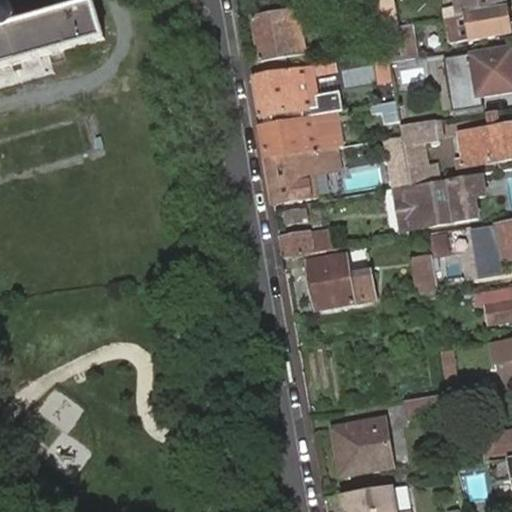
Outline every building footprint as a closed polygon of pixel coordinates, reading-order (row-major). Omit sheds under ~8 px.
[(382,9),(380,0),(366,0),(372,30),(385,28),(384,21),(382,9)] [(393,7),(392,0),(380,0),(382,9),(393,7)] [(457,0),(460,17),(508,9),(506,0),(457,0)] [(0,69),(106,39),(95,3),(14,26),(16,21),(14,10),(10,7),(1,5),(0,4),(0,69)] [(382,9),(384,21),(395,19),(393,7),(382,9)] [(511,36),(508,9),(460,17),(452,18),(454,26),(462,24),(465,44),(511,36)] [(253,21),(261,62),(306,54),(299,13),(253,21)] [(410,39),(408,25),(385,29),(389,49),(402,46),(401,40),(410,39)] [(405,62),(402,46),(389,49),(389,53),(391,64),(405,62)] [(511,49),(472,56),(471,51),(459,53),(462,65),(473,63),(479,99),(511,94),(511,49)] [(373,62),(377,86),(391,83),(386,60),(373,62)] [(409,80),(406,62),(405,62),(391,64),(394,83),(409,80)] [(253,77),(261,123),(340,110),(338,93),(303,99),(298,78),(334,71),(333,63),(253,77)] [(467,101),(479,99),(473,63),(462,65),(467,101)] [(341,70),(342,86),(374,82),(372,67),(341,70)] [(261,128),(268,162),(314,154),(342,149),(345,149),(339,114),(315,118),(261,128)] [(440,141),(437,123),(415,126),(402,128),(403,140),(404,147),(428,143),(440,141)] [(473,135),(479,166),(511,160),(511,128),(499,130),(473,135)] [(468,168),(479,166),(473,135),(463,136),(468,168)] [(411,189),(404,147),(403,140),(384,143),(392,192),(411,189)] [(411,189),(443,184),(440,166),(432,167),(428,143),(404,147),(411,189)] [(268,162),(275,206),(317,198),(314,180),(346,174),(342,149),(314,154),(268,162)] [(490,179),(401,194),(407,232),(485,219),(482,198),(492,196),(490,179)] [(511,226),(496,230),(501,265),(511,262),(511,226)] [(447,236),(432,238),(436,259),(451,256),(447,236)] [(281,241),(284,260),(305,257),(333,253),(331,245),(312,248),(310,237),(281,241)] [(346,243),(331,245),(333,253),(346,250),(346,243)] [(333,253),(305,257),(306,267),(310,267),(317,312),(375,302),(371,276),(350,279),(346,250),(333,253)] [(435,270),(432,256),(413,259),(420,296),(439,293),(437,284),(435,270)] [(435,270),(437,284),(462,280),(459,266),(435,270)] [(477,309),(493,306),(495,323),(511,322),(511,292),(475,299),(477,309)] [(511,344),(493,347),(496,365),(511,362),(511,344)] [(444,367),(454,365),(452,353),(442,355),(444,367)] [(451,410),(461,408),(454,365),(444,367),(451,410)] [(445,396),(407,402),(410,421),(448,415),(447,410),(445,396)] [(334,432),(343,478),(394,468),(386,422),(334,432)] [(511,435),(484,440),(488,459),(511,455),(511,435)] [(511,461),(505,462),(492,465),(495,484),(511,481),(511,461)] [(465,476),(470,502),(488,499),(482,473),(465,476)] [(397,511),(394,489),(343,498),(345,511),(397,511)]
